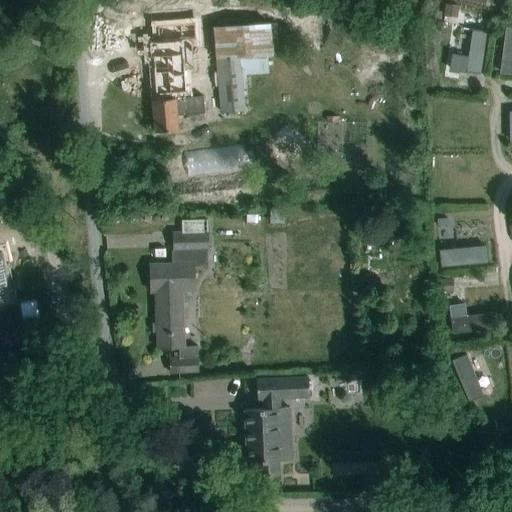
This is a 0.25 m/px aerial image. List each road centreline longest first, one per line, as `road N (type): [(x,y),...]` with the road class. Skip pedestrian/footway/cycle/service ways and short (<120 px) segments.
road 1 (unclassified): [(511,501),(245,502),(125,404),(80,343),(21,196),(0,175)]
road 2 (track): [(78,0),(104,324),(97,366)]
